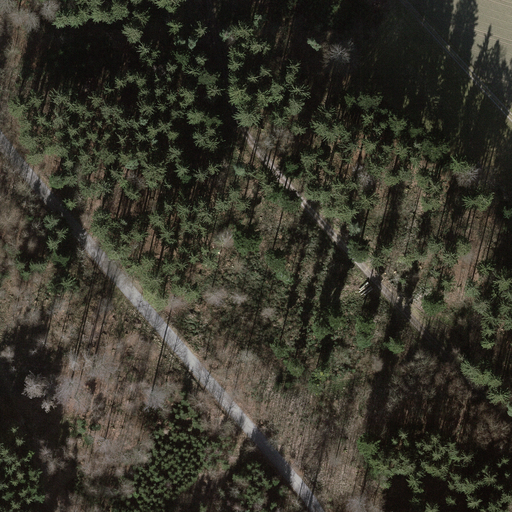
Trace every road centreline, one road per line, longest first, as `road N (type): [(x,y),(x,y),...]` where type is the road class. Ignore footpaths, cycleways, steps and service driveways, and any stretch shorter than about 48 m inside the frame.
road 1 (track): [(215,0),(242,134),(256,163),(511,418)]
road 2 (tertiary): [(0,139),(318,511)]
road 3 (track): [(402,0),(511,119)]
